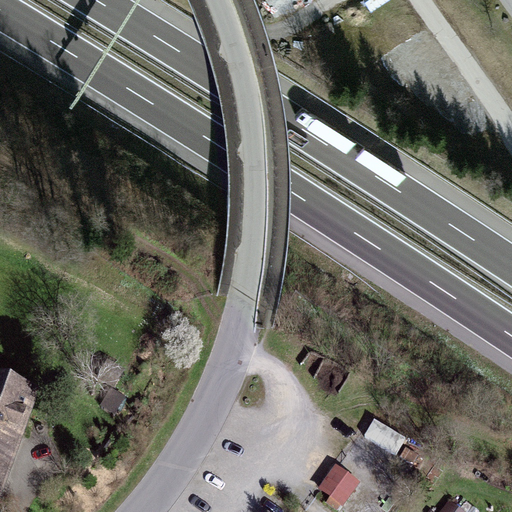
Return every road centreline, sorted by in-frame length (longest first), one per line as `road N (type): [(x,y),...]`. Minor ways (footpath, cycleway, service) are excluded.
road 1 (motorway): [(0,12),(511,337)]
road 2 (unclassified): [(140,511),(192,439),(224,375),(253,248),(250,109),(218,0)]
road 3 (motorway): [(511,263),(98,0)]
